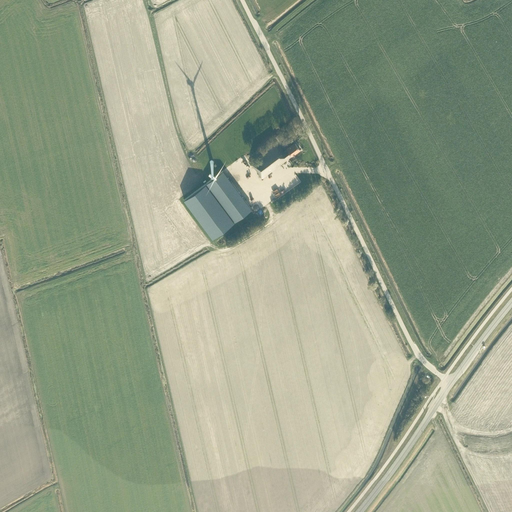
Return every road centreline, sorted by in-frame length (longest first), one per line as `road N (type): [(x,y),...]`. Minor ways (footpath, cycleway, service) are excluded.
road 1 (unclassified): [(450,383),(413,351),(241,0)]
road 2 (primary): [(359,511),(450,383)]
